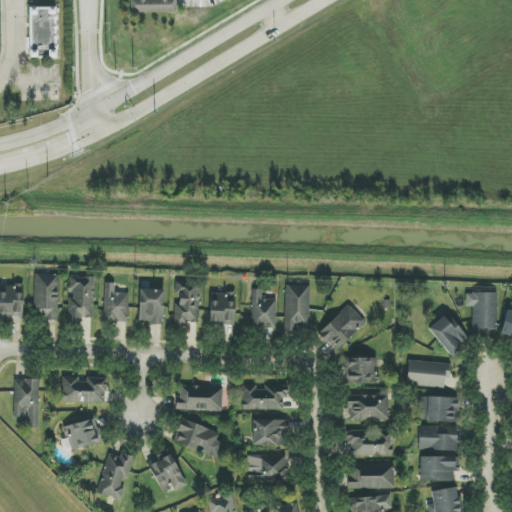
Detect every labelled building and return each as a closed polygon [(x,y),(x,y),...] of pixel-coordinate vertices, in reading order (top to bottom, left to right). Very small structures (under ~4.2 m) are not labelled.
[(177,12),(176,0),(131,0),(132,13),(177,12)] [(29,8),(30,58),(55,58),(54,7),(29,8)] [(59,275),(35,274),(34,321),(58,321),(59,275)] [(69,277),(68,321),(93,322),(94,278),(69,277)] [(175,326),(198,326),(199,290),(191,290),(191,283),(175,283),(175,295),(175,326)] [(129,293),(115,293),(115,284),(104,284),(103,323),(128,324),(129,293)] [(0,285),(0,316),(23,318),(24,286),(0,285)] [(310,286),(285,285),(284,331),(309,331),(310,286)] [(164,290),(140,289),(139,321),(150,321),(150,325),(163,326),(164,290)] [(276,300),(262,299),(262,290),(252,290),(251,330),(276,331),(276,300)] [(497,293),(473,293),(472,336),(485,337),(486,330),(497,330),(497,293)] [(232,294),(210,294),(210,325),(233,325),(232,294)] [(319,333),(335,351),(365,323),(348,305),(319,333)] [(511,338),(511,312),(506,311),(501,336),(511,338)] [(467,341),(446,314),(428,329),(450,355),(467,341)] [(347,384),(378,383),(377,358),(346,359),(347,384)] [(446,390),(449,365),(409,360),(406,384),(446,390)] [(105,403),(106,379),(82,378),(63,377),(62,402),(105,403)] [(32,380),(13,380),(14,418),(21,417),(21,410),(28,409),(28,417),(33,417),(32,380)] [(222,386),(179,385),(178,410),(222,412),(222,386)] [(243,411),(287,410),(286,386),(256,387),(256,385),(243,386),(243,411)] [(348,421),(389,421),(389,395),(348,396),(348,421)] [(426,422),(457,423),(458,398),(420,397),(419,416),(426,416),(426,422)] [(66,440),(61,441),(64,453),(98,443),(92,419),(62,428),(66,440)] [(224,443),(217,441),(219,434),(181,420),(173,442),(218,459),(224,443)] [(252,446),(286,446),(287,421),(253,420),(252,446)] [(419,451),(458,451),(459,427),(419,427),(419,451)] [(349,457),(391,456),(391,431),(349,432),(349,457)] [(186,486),(169,451),(147,461),(161,493),(173,488),(175,491),(186,486)] [(108,456),(98,493),(120,499),(125,480),(127,480),(134,457),(121,454),(120,459),(108,456)] [(248,478),(287,478),(287,455),(248,456),(248,478)] [(457,472),(457,457),(420,458),(421,482),(454,481),(453,472),(457,472)] [(394,488),(394,465),(349,465),(349,489),(394,488)] [(458,511),(456,488),(431,491),(432,501),(427,502),(427,511),(458,511)] [(235,511),(232,496),(210,500),(211,511),(235,511)] [(385,511),(386,509),(391,509),(391,496),(356,497),(356,511),(385,511)] [(273,506),(273,511),(300,511),(299,503),(273,506)]
